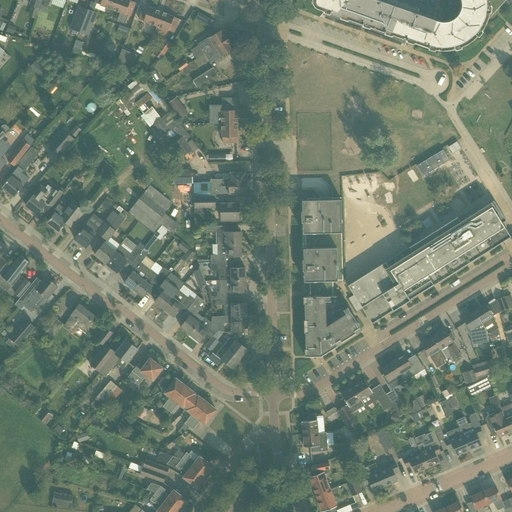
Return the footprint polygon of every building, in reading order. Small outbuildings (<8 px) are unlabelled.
[(30,0),(29,6),(39,9),(40,4),(41,0),(30,0)] [(105,12),(111,14),(113,9),(116,0),(96,0),(96,3),(106,7),(105,12)] [(117,21),(125,24),(128,15),(130,16),(135,3),(127,0),(116,0),(113,9),(120,12),(117,21)] [(312,0),(312,1),(313,6),(428,49),(432,50),(439,51),(441,51),(461,49),(476,38),(477,36),(482,32),(487,22),(487,21),(506,0),(460,0),(461,2),(460,11),(459,14),(458,15),(453,20),(452,20),(448,22),(447,22),(417,12),(418,8),(394,0),(386,0),(386,1),(383,0),(312,0)] [(73,29),(71,33),(78,36),(79,32),(88,9),(79,6),(72,29),(73,29)] [(139,19),(156,26),(161,13),(144,6),(139,19)] [(88,9),(79,32),(88,36),(97,13),(88,9)] [(156,26),(174,32),(178,19),(161,13),(156,26)] [(199,13),(195,18),(202,22),(205,16),(199,13)] [(9,25),(6,31),(13,34),(15,28),(9,25)] [(117,30),(117,31),(127,34),(129,29),(119,25),(117,30)] [(209,37),(198,44),(204,55),(228,39),(222,30),(209,38),(209,37)] [(154,55),(160,59),(172,44),(165,39),(154,55)] [(207,60),(210,64),(234,49),(228,39),(204,55),(207,60)] [(139,47),(136,52),(141,55),(144,50),(139,47)] [(117,61),(132,67),(137,55),(122,49),(117,61)] [(4,52),(1,55),(7,60),(10,57),(4,52)] [(28,68),(43,77),(48,68),(33,59),(28,68)] [(177,67),(180,71),(188,65),(185,61),(177,67)] [(201,75),(193,80),(197,87),(212,77),(218,74),(213,67),(210,69),(201,75)] [(342,74),(324,75),(325,88),(343,88),(342,74)] [(320,88),(302,88),(303,96),(321,96),(322,172),(326,172),(324,95),(343,95),(343,88),(325,88),(324,75),(320,75),(320,88)] [(302,75),(302,88),(320,88),(320,75),(302,75)] [(117,80),(110,83),(113,92),(120,89),(117,80)] [(131,92),(125,97),(132,106),(149,92),(152,90),(144,80),(131,91),(131,92)] [(53,83),(46,91),(49,94),(56,86),(53,83)] [(152,90),(149,92),(157,102),(166,113),(170,109),(154,88),(152,90)] [(41,100),(47,102),(50,96),(43,94),(41,100)] [(343,95),(324,95),(326,172),(344,171),(343,95)] [(321,96),(303,96),(304,172),(322,172),(321,96)] [(176,98),(169,103),(174,111),(181,105),(176,98)] [(222,105),(209,105),(209,125),(222,124),(237,124),(236,106),(236,98),(222,98),(222,105)] [(173,144),(182,157),(192,149),(194,152),(199,149),(181,126),(181,125),(171,111),(161,118),(152,107),(148,110),(143,114),(141,116),(162,144),(171,138),(172,139),(176,136),(179,140),(173,144)] [(222,124),(222,143),(237,143),(237,124),(222,124)] [(0,140),(6,134),(6,133),(10,128),(6,125),(3,125),(0,127),(0,140)] [(70,133),(75,137),(81,131),(76,126),(70,133)] [(49,149),(58,157),(73,139),(65,131),(49,149)] [(8,160),(14,165),(15,164),(15,165),(32,147),(24,140),(8,160)] [(461,148),(456,142),(448,147),(452,154),(461,148)] [(444,163),(449,161),(443,150),(416,166),(417,166),(423,176),(444,163)] [(90,163),(96,168),(102,160),(96,155),(90,163)] [(15,171),(2,187),(15,197),(23,186),(28,179),(22,175),(25,172),(25,171),(18,166),(15,171)] [(79,173),(82,176),(86,176),(90,171),(85,166),(79,173)] [(173,170),(173,184),(192,184),(192,170),(173,170)] [(210,182),(210,194),(211,194),(215,194),(218,194),(236,194),(247,194),(246,180),(246,173),(236,173),(229,173),(222,173),(222,179),(211,179),(210,179),(210,182)] [(202,183),(202,198),(210,198),(211,198),(211,194),(210,194),(210,182),(202,183)] [(202,183),(193,183),(194,198),(202,198),(202,183)] [(168,231),(173,235),(180,226),(164,213),(165,212),(166,211),(165,211),(172,203),(150,185),(143,194),(135,204),(129,212),(155,233),(162,225),(168,231)] [(31,212),(36,215),(37,214),(38,215),(47,203),(52,207),(63,194),(57,189),(51,196),(44,190),(45,189),(41,186),(35,194),(36,195),(34,196),(26,205),(32,211),(31,212)] [(194,198),(194,208),(215,208),(215,198),(211,198),(210,198),(202,198),(194,198)] [(302,201),(301,201),(301,212),(301,223),(302,249),(302,260),(303,271),(303,282),(309,282),(309,297),(304,297),(303,297),(305,356),(316,356),(360,330),(341,296),(335,296),(334,281),(343,281),(342,248),(342,233),(341,200),(302,201)] [(348,286),(372,324),(410,300),(449,275),(510,237),(502,223),(506,221),(494,201),(477,211),(474,206),(386,262),(348,286)] [(48,223),(59,232),(65,224),(70,228),(83,212),(71,203),(66,210),(59,204),(52,213),(54,214),(48,223)] [(221,204),(221,220),(238,220),(238,204),(221,204)] [(88,221),(74,239),(86,248),(95,236),(94,236),(97,233),(102,237),(109,227),(111,225),(118,215),(113,211),(104,223),(103,224),(92,216),(88,221)] [(129,230),(135,221),(129,217),(123,226),(129,230)] [(155,234),(154,235),(157,238),(159,239),(163,237),(168,231),(162,225),(155,233),(155,234)] [(228,226),(206,226),(206,232),(216,232),(217,244),(241,243),(241,232),(236,232),(228,232),(228,226)] [(109,227),(102,237),(107,241),(110,238),(115,232),(109,227)] [(154,235),(145,247),(148,249),(157,238),(154,235)] [(177,247),(186,253),(190,248),(182,241),(177,247)] [(95,255),(106,264),(116,251),(105,243),(101,247),(95,255)] [(211,260),(210,263),(225,262),(225,256),(241,256),(241,243),(217,244),(217,255),(211,255),(211,260)] [(106,264),(117,272),(128,258),(133,262),(142,250),(137,246),(130,254),(120,246),(106,264)] [(130,266),(134,270),(124,283),(133,290),(150,269),(141,262),(147,254),(142,250),(133,262),(130,266)] [(190,250),(184,256),(190,261),(191,259),(195,254),(190,250)] [(6,263),(0,270),(0,274),(12,284),(13,285),(20,276),(30,263),(19,255),(13,263),(10,267),(6,263)] [(225,273),(225,280),(245,279),(245,268),(225,269),(225,262),(210,263),(211,271),(221,271),(221,273),(225,273)] [(199,266),(194,272),(197,279),(203,277),(201,272),(199,266)] [(143,298),(154,284),(158,288),(170,273),(164,268),(158,275),(150,269),(133,290),(143,298)] [(163,291),(155,302),(157,303),(155,305),(161,309),(162,308),(165,310),(179,291),(183,285),(184,285),(183,284),(175,278),(176,277),(170,273),(158,288),(163,291)] [(19,298),(14,304),(20,309),(24,305),(32,312),(36,307),(34,305),(43,295),(47,299),(57,286),(46,277),(42,282),(36,277),(31,284),(19,298)] [(26,279),(14,294),(19,298),(31,284),(26,279)] [(219,291),(218,291),(218,299),(226,299),(225,293),(246,292),(246,280),(225,281),(225,291),(219,291)] [(165,310),(174,317),(179,310),(184,313),(195,300),(190,295),(188,298),(179,291),(165,310)] [(181,327),(190,335),(203,318),(195,312),(199,307),(204,301),(197,296),(195,300),(184,313),(180,318),(181,318),(184,314),(188,318),(181,327)] [(497,300),(501,312),(509,309),(505,297),(497,300)] [(486,304),(474,311),(481,323),(483,326),(493,320),(491,317),(495,314),(499,312),(495,300),(489,304),(491,308),(489,309),(486,304)] [(246,304),(231,304),(231,316),(246,315),(246,304)] [(77,326),(88,335),(96,324),(91,320),(94,316),(80,305),(64,325),(72,332),(77,326)] [(474,311),(462,319),(465,324),(463,325),(468,332),(471,338),(472,345),(488,342),(486,331),(483,326),(481,323),(474,311)] [(214,317),(217,331),(220,323),(231,323),(231,328),(247,328),(246,315),(231,316),(226,316),(214,317)] [(190,335),(199,342),(210,329),(215,333),(217,331),(214,317),(212,317),(211,322),(204,317),(203,318),(190,335)] [(13,347),(15,349),(18,346),(35,327),(26,319),(24,321),(10,338),(16,343),(13,347)] [(43,334),(50,339),(63,324),(56,319),(43,334)] [(98,341),(103,345),(112,334),(106,329),(100,338),(98,341)] [(455,360),(456,362),(461,359),(459,357),(461,356),(452,342),(455,340),(450,333),(448,335),(445,330),(433,337),(440,349),(447,359),(451,357),(454,360),(455,360)] [(228,339),(223,346),(228,350),(240,359),(247,350),(239,343),(232,338),(235,335),(227,333),(225,336),(228,339)] [(205,347),(211,352),(219,342),(212,337),(205,347)] [(422,351),(426,358),(440,349),(433,337),(421,344),(424,349),(422,351)] [(120,357),(127,363),(137,349),(126,340),(115,353),(117,354),(115,356),(113,355),(111,356),(118,361),(120,357)] [(99,373),(105,377),(118,361),(111,356),(113,355),(115,356),(117,354),(115,353),(105,345),(94,360),(96,362),(92,367),(99,373)] [(471,359),(480,356),(477,345),(467,348),(471,359)] [(215,355),(232,368),(240,359),(228,350),(223,346),(215,355)] [(503,356),(500,357),(502,363),(511,360),(511,359),(508,346),(501,348),(503,356)] [(400,374),(404,381),(418,373),(409,359),(407,360),(404,355),(393,362),(400,374)] [(146,375),(153,380),(162,368),(154,362),(153,363),(151,360),(149,363),(148,362),(143,368),(138,364),(128,377),(138,385),(146,375)] [(382,376),(390,390),(393,388),(404,381),(400,374),(393,362),(381,370),(384,375),(382,376)] [(492,362),(472,368),(473,370),(475,378),(495,371),(493,365),(492,362)] [(467,378),(464,379),(465,384),(476,380),(475,378),(473,370),(465,372),(467,378)] [(0,394),(1,395),(8,388),(13,383),(3,374),(0,376),(0,394)] [(487,377),(477,382),(466,387),(470,396),(481,391),(492,386),(487,377)] [(163,407),(167,410),(186,385),(183,382),(181,384),(176,379),(165,393),(170,397),(163,407)] [(365,380),(353,387),(364,405),(376,398),(378,397),(386,410),(393,406),(390,402),(386,395),(380,385),(373,389),(371,390),(365,380)] [(90,404),(97,410),(104,402),(117,386),(111,381),(90,404)] [(186,385),(167,410),(171,413),(178,404),(183,407),(184,407),(194,394),(194,393),(189,389),(190,388),(186,385)] [(347,405),(338,411),(343,419),(343,420),(347,427),(356,421),(353,417),(351,413),(364,405),(353,387),(341,395),(347,405)] [(392,392),(386,395),(393,406),(395,409),(403,405),(393,388),(390,390),(392,392)] [(511,402),(501,406),(505,418),(511,432),(511,431),(511,393),(509,395),(511,402)] [(192,414),(185,423),(189,427),(208,402),(204,399),(203,400),(198,396),(197,397),(187,410),(192,414)] [(447,399),(451,409),(458,406),(454,396),(447,399)] [(108,397),(104,402),(109,406),(113,401),(108,397)] [(424,398),(418,401),(421,408),(428,404),(424,398)] [(439,403),(446,417),(453,414),(446,400),(439,403)] [(189,427),(193,430),(200,420),(205,424),(216,410),(210,406),(212,405),(208,402),(189,427)] [(486,417),(485,419),(485,420),(492,436),(497,434),(498,437),(511,432),(505,418),(501,406),(499,403),(492,406),(495,413),(486,417)] [(135,415),(143,420),(148,411),(140,406),(135,415)] [(333,407),(327,412),(333,420),(339,416),(333,407)] [(425,409),(418,412),(421,417),(427,414),(425,409)] [(46,410),(39,418),(46,424),(53,416),(46,410)] [(391,423),(394,424),(399,422),(400,419),(397,414),(394,413),(391,417),(391,423)] [(417,413),(411,415),(414,423),(420,420),(417,413)] [(459,428),(462,437),(463,436),(469,450),(481,445),(478,437),(483,435),(480,429),(481,429),(475,413),(470,415),(468,418),(471,423),(459,428)] [(302,422),(303,435),(318,433),(316,415),(307,416),(308,421),(302,422)] [(185,423),(178,432),(182,435),(189,427),(185,423)] [(434,428),(440,442),(445,440),(439,426),(434,428)] [(376,433),(384,451),(393,447),(384,429),(376,433)] [(328,451),(326,432),(303,435),(304,448),(310,447),(311,452),(328,451)] [(421,455),(427,468),(439,463),(436,455),(441,453),(438,445),(432,432),(425,435),(427,441),(417,445),(421,455)] [(78,436),(76,437),(78,443),(80,442),(89,439),(87,433),(78,436)] [(453,447),(456,455),(469,450),(463,436),(451,441),(450,439),(445,442),(448,449),(453,447)] [(339,445),(342,452),(356,444),(352,437),(339,445)] [(408,440),(414,452),(418,450),(413,438),(408,440)] [(359,445),(350,450),(353,457),(363,452),(359,445)] [(173,455),(173,456),(181,459),(185,455),(181,452),(178,449),(173,455)] [(181,459),(206,479),(209,475),(208,474),(213,467),(199,457),(196,462),(190,458),(191,456),(186,453),(185,455),(181,459)] [(411,466),(414,473),(427,468),(421,455),(409,460),(408,458),(402,460),(406,468),(411,466)] [(184,478),(197,488),(202,481),(203,482),(206,479),(181,459),(173,456),(166,464),(175,467),(176,466),(181,470),(182,468),(188,472),(184,478)] [(143,467),(166,476),(169,468),(145,459),(143,467)] [(313,476),(309,478),(311,483),(316,495),(330,489),(325,474),(330,473),(329,469),(330,469),(328,462),(311,466),(313,476)] [(369,484),(372,491),(385,486),(375,463),(368,466),(372,476),(367,478),(366,475),(361,478),(357,480),(360,487),(369,484)] [(375,463),(385,486),(397,480),(394,473),(398,470),(395,463),(390,465),(391,467),(379,472),(375,463)] [(342,468),(348,482),(356,479),(350,464),(342,468)] [(140,475),(163,483),(166,476),(143,467),(140,475)] [(348,482),(346,483),(352,496),(362,491),(360,487),(357,480),(356,479),(348,482)] [(155,493),(179,511),(180,511),(183,508),(182,507),(187,501),(174,491),(170,496),(164,492),(165,490),(160,486),(151,483),(146,489),(151,491),(155,493)] [(504,508),(506,511),(511,511),(511,507),(508,500),(502,502),(501,498),(496,486),(483,491),(488,504),(493,501),(497,510),(504,508)] [(330,489),(316,495),(322,511),(336,507),(332,496),(336,494),(338,490),(337,487),(330,489)] [(470,497),(475,509),(488,504),(483,491),(470,497)] [(52,504),(71,508),(73,495),(55,492),(52,504)] [(179,511),(155,493),(150,500),(155,503),(156,502),(162,506),(158,511),(179,511)] [(358,502),(350,505),(352,511),(361,507),(358,502)] [(446,507),(447,511),(462,511),(459,502),(446,507)]
